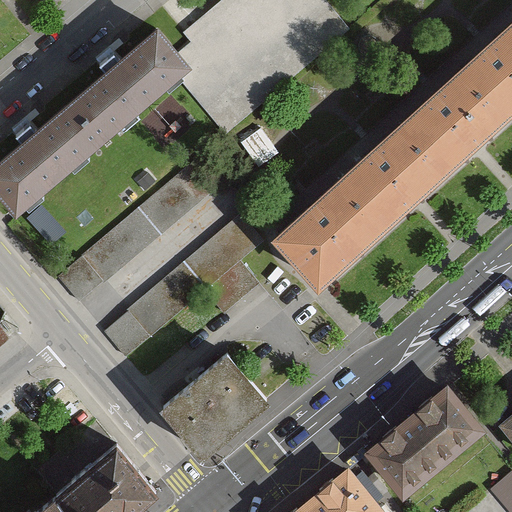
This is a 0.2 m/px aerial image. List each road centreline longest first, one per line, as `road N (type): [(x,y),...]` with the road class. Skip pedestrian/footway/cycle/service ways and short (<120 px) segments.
road 1 (primary): [(511,264),(217,511)]
road 2 (residential): [(216,511),(64,331)]
road 3 (residential): [(0,101),(119,0)]
